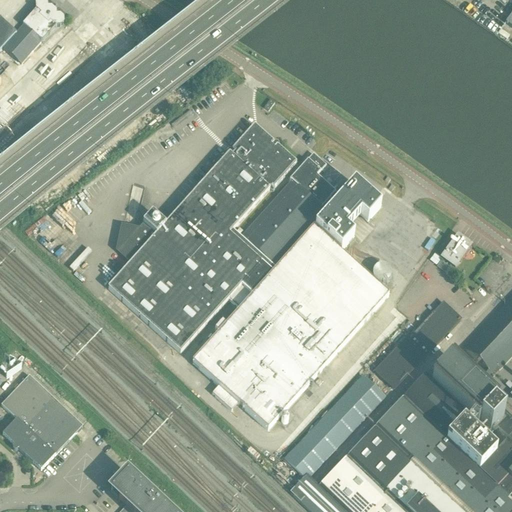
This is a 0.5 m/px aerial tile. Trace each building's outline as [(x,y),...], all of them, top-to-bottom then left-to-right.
[(0,50),(1,49),(20,66),(40,43),(41,44),(55,28),(59,28),(59,27),(62,25),(62,24),(62,21),(62,20),(59,18),(58,18),(55,18),(54,18),(54,14),(50,10),(46,10),(45,10),(45,6),(46,6),(45,6),(42,3),(38,4),(38,3),(38,4),(36,6),(35,6),(35,7),(36,11),(22,27),(15,35),(0,20),(0,50)] [(270,101),(264,110),(268,113),(274,104),(270,101)] [(314,229),(327,215),(321,210),(335,194),(317,178),(326,167),(313,156),(289,182),(291,183),(241,239),(246,244),(243,248),(229,236),(272,188),(273,189),(273,190),(274,190),(274,189),(295,166),(296,165),(295,164),(254,128),(254,127),(253,128),(165,226),(152,215),(151,215),(143,225),(142,225),(143,226),(144,227),(138,235),(135,233),(123,230),(118,251),(132,263),(108,290),(108,291),(179,355),(180,355),(241,288),(252,298),(227,326),(223,322),(215,331),(219,334),(192,365),(218,389),(212,396),(230,413),(237,405),(267,433),(388,297),(331,246),(332,245),(314,229)] [(354,185),(327,215),(314,229),(332,245),(341,253),(354,239),(346,232),(360,216),(367,223),(380,209),(354,185)] [(457,238),(443,258),(442,260),(454,269),(463,256),(465,258),(471,249),(472,250),(472,249),(457,238)] [(438,268),(446,274),(449,270),(441,264),(438,268)] [(389,271),(388,270),(387,269),(386,268),(384,268),(383,267),(382,267),(381,267),(380,267),(379,268),(377,268),(376,269),(375,269),(374,270),(374,271),(373,272),(373,273),(372,274),(372,276),(372,277),(372,278),(373,279),(373,280),(374,281),(374,282),(375,283),(376,284),(377,285),(378,285),(379,285),(381,285),(382,285),(383,285),(384,285),(385,285),(386,284),(387,283),(388,282),(389,281),(390,280),(390,279),(390,278),(391,277),(391,276),(390,274),(390,273),(390,272),(389,271)] [(511,298),(506,306),(463,351),(493,378),(511,357),(511,298)] [(407,341),(375,374),(393,391),(424,357),(419,353),(423,348),(428,353),(459,321),(443,306),(409,343),(407,341)] [(384,399),(367,383),(363,379),(284,462),(304,480),(290,495),(307,511),(511,511),(511,436),(495,455),(462,424),(468,417),(476,425),(478,422),(479,423),(479,422),(489,431),(488,432),(489,432),(502,418),(502,417),(501,418),(493,409),(492,408),(497,404),(452,361),(432,382),(425,376),(322,484),(326,495),(309,479),(384,399)] [(26,457),(25,458),(41,472),(82,428),(29,378),(1,407),(16,422),(2,436),(14,447),(13,448),(12,449),(12,450),(12,451),(13,451),(13,452),(14,452),(14,453),(15,453),(16,452),(17,452),(19,450),(26,457)] [(110,493),(119,501),(126,508),(122,511),(167,511),(130,477),(129,478),(130,478),(126,482),(123,479),(110,493)]
